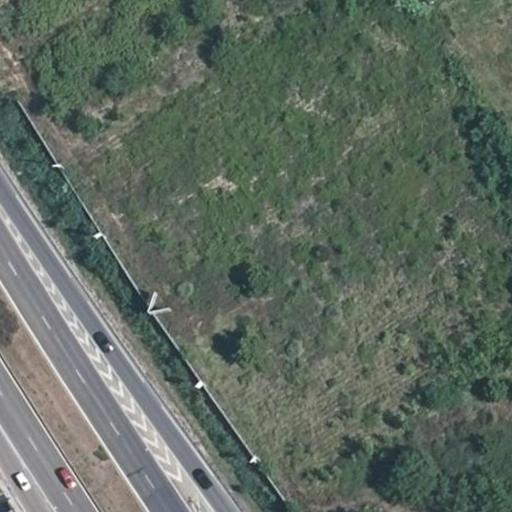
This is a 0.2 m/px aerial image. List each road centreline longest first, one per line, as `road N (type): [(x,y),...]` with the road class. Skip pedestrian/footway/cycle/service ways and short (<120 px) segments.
road 1 (secondary): [(234,511),(0,183)]
road 2 (trunk): [(175,511),(0,232)]
road 3 (trunk): [(0,385),(78,511)]
